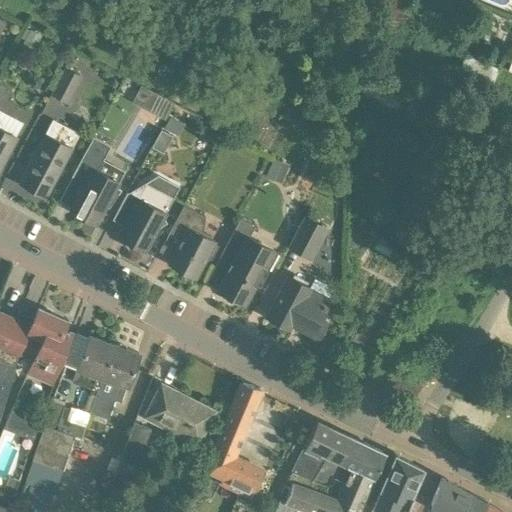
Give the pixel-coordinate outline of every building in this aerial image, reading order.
[(292,17),(285,34),(315,46),(322,29),(292,17)] [(40,36),(30,31),(25,41),(35,46),(40,36)] [(66,103),(80,76),(66,69),(52,95),(66,103)] [(168,106),(155,99),(149,108),(163,115),(168,106)] [(175,134),(180,124),(170,119),(165,129),(175,134)] [(79,134),(52,120),(20,181),(47,195),(79,134)] [(0,165),(15,137),(2,130),(0,123),(0,165)] [(163,154),(172,136),(160,130),(151,147),(163,154)] [(71,178),(82,184),(68,210),(95,225),(105,207),(108,208),(120,190),(115,188),(118,183),(96,171),(110,147),(93,137),(71,178)] [(268,172),(283,179),(289,165),(274,159),(268,172)] [(145,251),(156,230),(166,223),(163,218),(173,198),(156,189),(139,199),(126,193),(112,220),(122,226),(117,236),(121,238),(126,248),(132,244),(145,251)] [(170,230),(182,237),(167,264),(194,278),(202,263),(210,260),(218,246),(212,244),(214,241),(202,235),(205,217),(183,206),(170,230)] [(311,258),(326,230),(303,218),(288,246),(311,258)] [(237,300),(244,304),(253,285),(259,288),(277,254),(248,238),(254,227),(239,219),(218,258),(230,264),(216,289),(224,293),(222,296),(225,300),(230,303),(235,303),(237,300)] [(309,288),(287,277),(266,317),(287,328),(290,324),(316,338),(325,322),(319,319),(325,306),(305,295),(309,288)] [(37,308),(29,327),(15,321),(5,345),(8,347),(7,349),(18,355),(18,354),(20,348),(35,354),(27,373),(51,384),(63,356),(61,355),(72,333),(63,329),(67,321),(37,308)] [(0,417),(11,378),(18,355),(7,349),(8,347),(5,345),(15,321),(0,314),(0,417)] [(76,369),(101,377),(113,345),(88,336),(76,369)] [(113,345),(101,377),(89,412),(108,419),(114,400),(120,402),(126,385),(127,386),(138,354),(113,345)] [(341,361),(334,373),(334,374),(346,380),(353,367),(341,361)] [(232,456),(260,389),(242,382),(220,436),(219,435),(205,468),(224,476),(219,484),(250,498),(264,470),(232,456)] [(144,417),(197,445),(214,411),(200,404),(198,406),(160,386),(161,384),(160,384),(144,417)] [(43,425),(55,429),(63,405),(50,401),(43,425)] [(69,407),(63,405),(55,429),(73,435),(80,437),(83,426),(68,421),(66,417),(69,407)] [(29,434),(33,420),(19,415),(14,429),(29,434)] [(316,421),(291,473),(312,481),(312,480),(324,457),(337,463),(345,446),(349,449),(351,445),(353,446),(356,440),(316,421)] [(129,484),(151,428),(134,422),(112,477),(129,484)] [(43,425),(31,460),(23,484),(53,494),(61,470),(73,435),(55,429),(43,425)] [(384,453),(356,440),(353,446),(351,445),(349,449),(345,446),(337,463),(351,469),(373,479),(384,453)] [(392,511),(402,492),(409,495),(422,469),(394,455),(371,510),(375,511),(392,511)] [(340,480),(332,498),(337,500),(336,501),(359,511),(373,479),(351,469),(337,463),(324,457),(312,480),(326,486),(331,483),(333,477),(340,480)] [(0,495),(0,497),(10,502),(11,502),(18,481),(7,476),(0,495)] [(462,511),(471,495),(441,479),(432,499),(431,504),(440,509),(438,511),(462,511)] [(283,503),(296,507),(308,511),(359,511),(336,501),(337,500),(332,498),(291,483),(283,503)] [(417,511),(426,497),(415,491),(404,511),(417,511)] [(471,495),(462,511),(487,511),(490,506),(471,495)]
